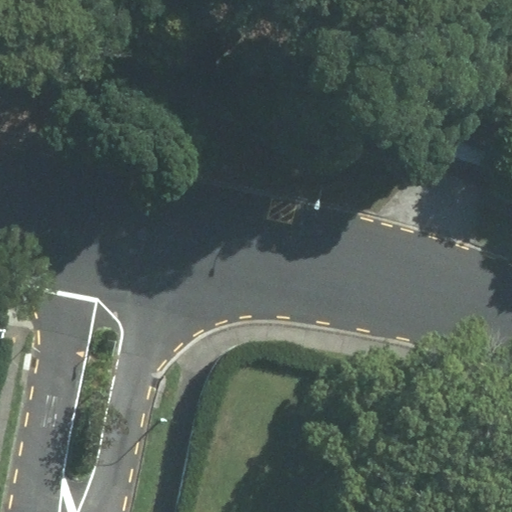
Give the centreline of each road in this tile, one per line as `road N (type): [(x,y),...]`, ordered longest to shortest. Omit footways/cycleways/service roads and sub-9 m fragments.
road 1 (tertiary): [(164,245),(468,304),(511,321)]
road 2 (residential): [(38,511),(85,230)]
road 3 (residential): [(164,245),(114,511)]
